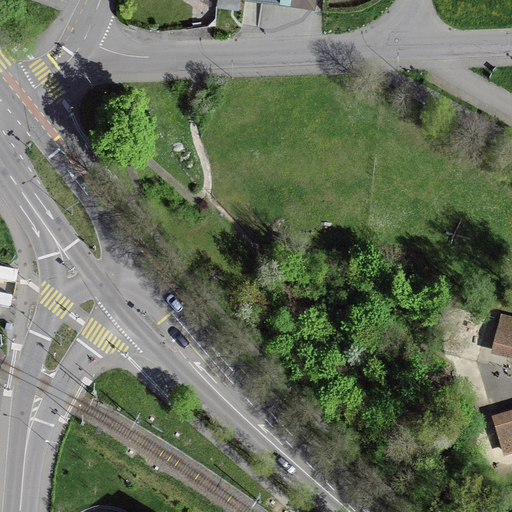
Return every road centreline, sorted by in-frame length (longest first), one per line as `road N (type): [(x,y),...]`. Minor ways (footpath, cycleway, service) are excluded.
road 1 (secondary): [(351,511),(241,415),(108,276)]
road 2 (residential): [(388,47),(142,57),(83,38)]
road 3 (secondary): [(108,276),(93,200),(3,111)]
road 4 (tertiary): [(29,420),(90,328),(108,276)]
road 5 (secondary): [(3,111),(19,174),(53,224)]
road 6 (residential): [(388,47),(511,41)]
road 7 (tertiary): [(59,302),(32,379),(29,420)]
